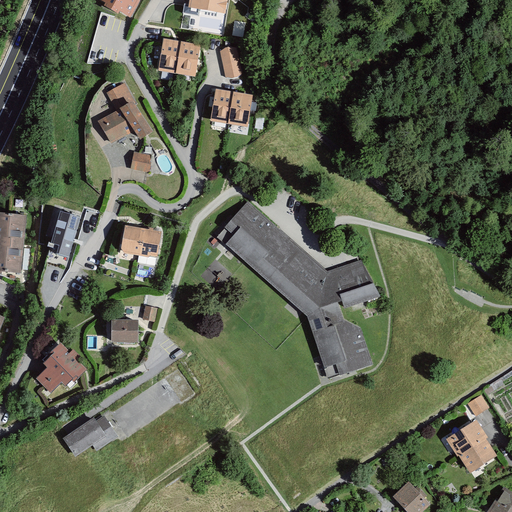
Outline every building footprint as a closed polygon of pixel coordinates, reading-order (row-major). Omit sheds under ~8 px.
[(104,0),(133,17),(143,0),(104,0)] [(221,0),(193,0),(192,7),(186,6),(185,15),(196,16),(197,9),(220,12),(221,0)] [(200,47),(166,42),(161,70),(195,76),(200,47)] [(236,49),(222,53),(229,78),(242,74),(236,49)] [(151,132),(125,86),(109,94),(119,112),(101,123),(113,144),(136,130),(141,138),(151,132)] [(252,97),(218,91),(213,121),(247,126),(252,97)] [(151,158),(136,155),(133,169),(148,173),(151,158)] [(329,275),(250,205),(220,238),(309,314),(329,378),(373,364),(361,332),(344,321),(337,302),(344,301),(346,307),(379,297),(361,264),(329,275)] [(83,219),(62,213),(58,230),(79,236),(83,219)] [(25,215),(0,214),(0,272),(22,273),(25,215)] [(160,232),(127,228),(124,253),(157,257),(160,232)] [(158,311),(147,309),(145,320),(156,322),(158,311)] [(138,322),(113,321),(113,342),(138,342),(138,322)] [(71,355),(61,346),(53,353),(55,355),(46,364),(50,369),(39,380),(51,392),(63,381),(66,385),(73,378),(75,380),(85,370),(77,361),(80,358),(74,352),(71,355)] [(471,406),(477,416),(490,408),(484,398),(471,406)] [(94,419),(65,440),(77,456),(93,445),(98,452),(117,438),(103,418),(97,423),(94,419)] [(487,438),(477,422),(450,440),(471,473),(495,457),(484,440),(487,438)] [(422,511),(429,507),(409,485),(396,497),(409,511),(422,511)] [(511,511),(511,495),(506,491),(491,511),(511,511)]
